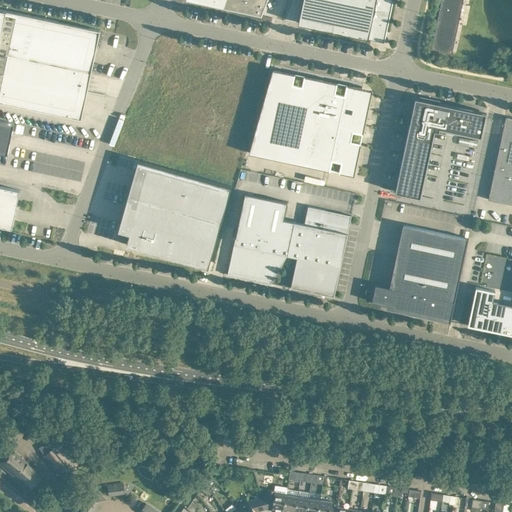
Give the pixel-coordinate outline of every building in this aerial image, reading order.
[(226,0),(223,8),(225,8),(225,7),(224,7),(226,0),(236,0),(233,8),(232,8),(232,9),(235,10),(236,10),(245,12),(250,13),(257,14),(257,15),(261,16),(262,13),(265,4),(266,4),(267,0),(226,0)] [(386,31),(392,0),(302,0),(298,22),(376,39),(384,41),(386,31)] [(452,54),(463,0),(441,0),(431,49),(452,54)] [(0,54),(91,74),(100,30),(0,8),(0,54)] [(91,74),(0,54),(0,101),(81,118),(91,74)] [(356,164),(370,100),(372,89),(362,87),(325,79),(316,77),(273,68),(249,152),(344,173),(354,175),(356,164)] [(415,97),(414,99),(409,124),(413,125),(400,182),(397,182),(395,191),(399,192),(399,191),(416,194),(415,196),(420,197),(435,130),(439,130),(439,127),(481,136),(482,132),(481,132),(484,117),(485,117),(486,112),(415,97)] [(511,204),(511,117),(505,116),(487,199),(511,204)] [(0,152),(8,154),(14,123),(0,120),(0,152)] [(126,244),(208,268),(231,186),(138,159),(118,230),(129,233),(126,244)] [(0,226),(12,229),(20,190),(0,186),(0,226)] [(270,283),(288,254),(295,221),(284,219),(287,202),(245,193),(236,236),(235,236),(227,274),(270,283)] [(304,223),(295,221),(288,254),(297,256),(291,288),(334,297),(351,215),(308,206),(304,223)] [(450,322),(468,237),(467,237),(467,238),(403,225),(390,287),(375,284),(372,301),(397,307),(397,309),(450,320),(449,322),(450,322)] [(468,325),(511,334),(511,304),(493,300),(495,292),(495,291),(476,287),(468,325)] [(51,437),(39,447),(44,454),(43,455),(60,476),(93,451),(64,439),(59,434),(54,439),(51,437)] [(0,462),(31,489),(47,471),(37,463),(33,468),(11,449),(0,462)] [(206,482),(203,485),(210,490),(212,487),(206,482)] [(107,485),(109,495),(124,492),(122,483),(107,485)] [(166,493),(179,502),(186,492),(173,483),(166,493)] [(268,489),(266,496),(261,497),(264,509),(272,507),(272,511),(277,511),(283,511),(286,494),(288,486),(275,484),(274,490),(268,489)] [(207,494),(210,490),(203,485),(201,489),(207,494)] [(72,511),(97,511),(107,499),(90,487),(72,511)] [(409,489),(408,496),(420,498),(421,491),(409,489)] [(306,511),(309,498),(310,492),(299,490),(298,496),(295,511),(306,511)] [(430,499),(442,501),(443,494),(432,492),(430,499)] [(286,494),(283,511),(295,511),(298,496),(286,494)] [(449,502),(449,503),(453,504),(454,496),(443,494),(442,501),(449,502)] [(248,501),(247,500),(238,508),(241,511),(256,511),(264,509),(261,497),(248,501)] [(318,511),(320,499),(309,498),(306,511),(318,511)] [(336,511),(337,508),(331,507),(332,501),(320,499),(318,511),(336,511)] [(192,501),(189,504),(196,509),(199,506),(192,501)] [(158,511),(146,503),(140,511),(139,511),(158,511)]
